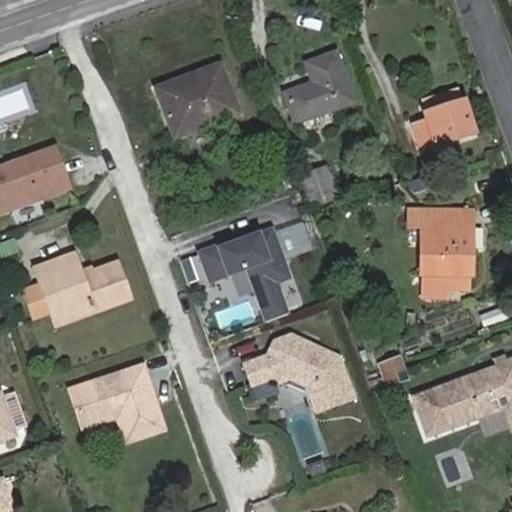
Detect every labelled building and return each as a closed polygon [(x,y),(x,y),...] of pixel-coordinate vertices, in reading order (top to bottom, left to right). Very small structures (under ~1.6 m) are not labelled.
[(314,84),(285,94),(295,123),(353,103),(337,55),(308,65),(314,84)] [(160,101),(175,143),(240,119),(221,69),(200,76),(203,85),(160,101)] [(156,92),(160,101),(203,85),(200,76),(156,92)] [(476,138),(465,104),(425,118),(427,124),(414,128),(424,156),(476,138)] [(55,149),(0,169),(0,214),(70,189),(55,149)] [(299,178),(311,208),(337,199),(325,169),(299,178)] [(451,227),(451,213),(407,213),(407,230),(421,231),(421,276),(424,277),(423,298),(431,302),(441,302),(446,299),(446,291),(466,292),(465,277),(470,278),(470,228),(451,227)] [(470,213),(451,213),(451,227),(470,228),(470,213)] [(273,226),(197,253),(209,287),(246,274),(264,324),(289,315),(278,286),(293,281),(273,226)] [(8,271),(23,269),(18,240),(3,243),(8,271)] [(38,279),(53,319),(91,304),(95,312),(130,300),(117,264),(93,273),(82,277),(80,272),(74,255),(55,262),(58,271),(38,279)] [(35,269),(38,279),(58,271),(55,262),(35,269)] [(91,304),(53,319),(56,327),(95,312),(91,304)] [(245,365),(252,385),(277,376),(279,383),(291,379),(308,387),(318,413),(355,400),(340,358),(293,336),(278,342),(280,348),(275,354),(245,365)] [(403,356),(378,364),(387,390),(412,382),(403,356)] [(149,382),(143,365),(70,390),(83,427),(118,416),(127,442),(164,429),(153,394),(147,396),(143,383),(149,382)] [(504,413),(511,410),(511,366),(440,391),(454,431),(504,413)] [(153,394),(149,382),(143,383),(147,396),(153,394)] [(1,511),(13,507),(7,489),(0,491),(0,511),(1,511)]
